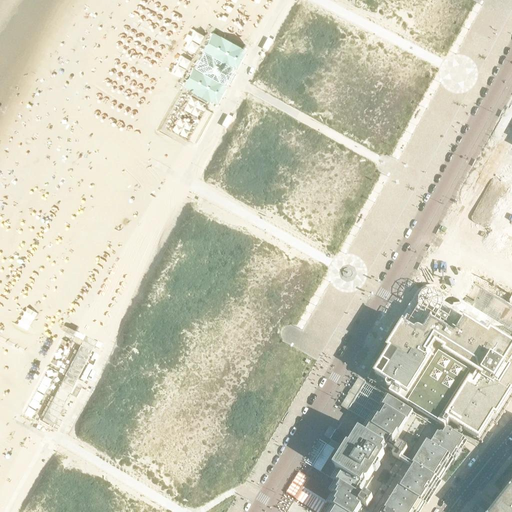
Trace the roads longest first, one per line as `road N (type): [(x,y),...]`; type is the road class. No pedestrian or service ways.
road 1 (residential): [(389,286),(256,511)]
road 2 (residential): [(511,58),(389,286)]
road 3 (residential): [(389,286),(433,308),(511,318)]
